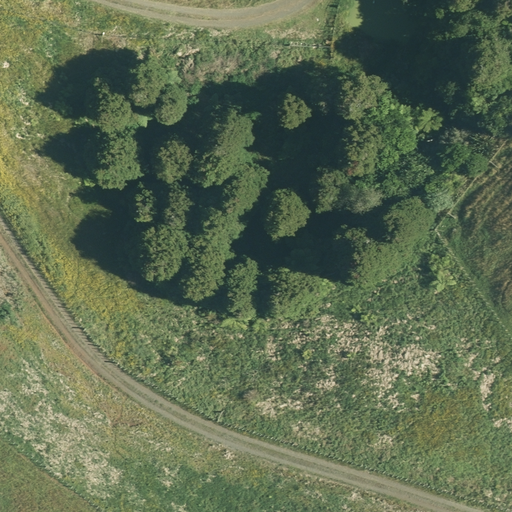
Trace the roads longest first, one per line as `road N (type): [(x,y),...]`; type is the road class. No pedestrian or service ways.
road 1 (track): [(0,198),(57,327),(183,415),(375,480),(511,507)]
road 2 (track): [(244,0),(159,16),(123,0)]
